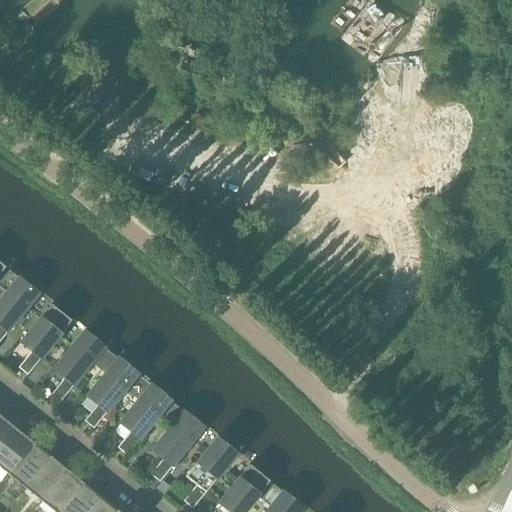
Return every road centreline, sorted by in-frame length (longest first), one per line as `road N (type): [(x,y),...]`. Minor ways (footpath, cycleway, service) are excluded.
road 1 (unclassified): [(444,511),(224,309),(0,128)]
road 2 (residential): [(0,383),(159,511)]
